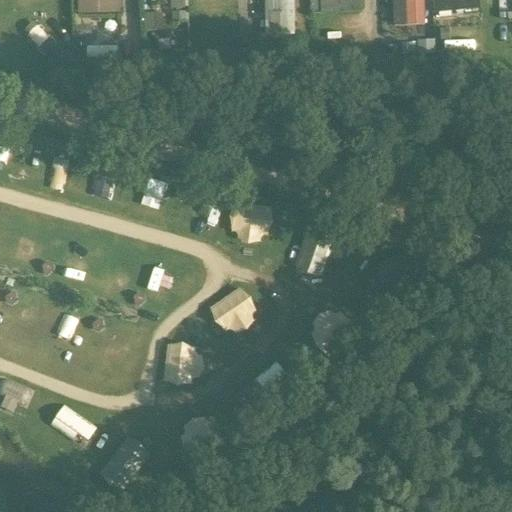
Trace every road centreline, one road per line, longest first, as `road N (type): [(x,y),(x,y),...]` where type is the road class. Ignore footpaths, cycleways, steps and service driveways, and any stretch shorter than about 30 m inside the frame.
road 1 (unclassified): [(511,238),(362,205),(0,99)]
road 2 (track): [(190,511),(511,245)]
